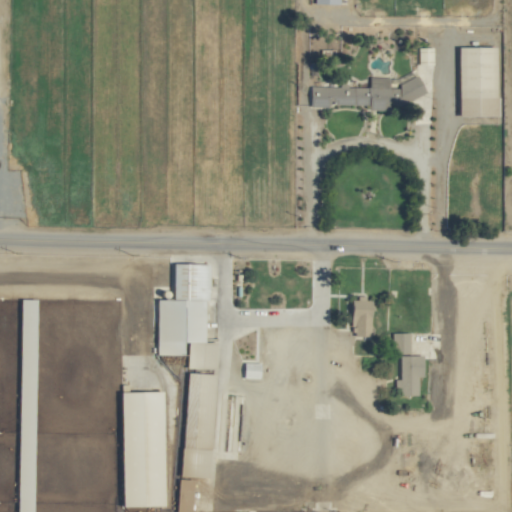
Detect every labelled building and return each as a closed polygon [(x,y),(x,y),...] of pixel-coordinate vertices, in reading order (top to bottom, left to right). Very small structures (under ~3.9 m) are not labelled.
[(431,62),(431,47),(415,48),(416,62),(431,62)] [(491,47),(453,48),(454,117),(492,117),(491,47)] [(308,105),(417,105),(417,78),(398,78),(398,89),(386,89),(386,78),(366,78),(366,86),(308,86),(308,105)] [(151,354),(175,354),(175,341),(182,341),(182,368),(211,368),(211,341),(199,341),(199,299),(205,299),(205,263),(167,262),(167,298),(151,298),(151,354)] [(31,298),(18,298),(17,346),(30,346),(31,298)] [(367,335),(366,298),(357,298),(357,299),(345,299),(346,335),(367,335)] [(406,332),(390,332),(390,353),(395,353),(395,395),(414,395),(414,375),(418,375),(418,355),(406,355),(406,332)] [(256,378),(256,362),(239,363),(240,378),(256,378)] [(159,505),(157,390),(114,391),(116,506),(159,505)]
